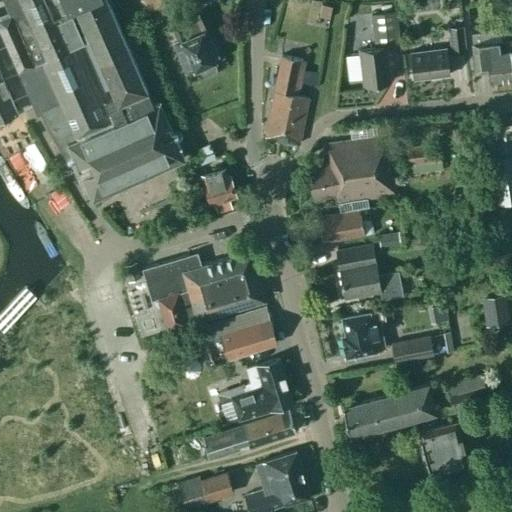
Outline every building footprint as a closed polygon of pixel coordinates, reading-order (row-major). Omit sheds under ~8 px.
[(92,196),(183,156),(159,101),(154,103),(129,48),(107,0),(5,0),(10,10),(0,14),(0,26),(37,110),(41,109),(48,125),(66,154),(72,151),(92,196)] [(169,16),(161,0),(142,0),(147,11),(141,14),(147,27),(169,16)] [(327,17),(330,5),(321,4),(319,16),(327,17)] [(216,69),(216,65),(214,59),(222,55),(201,9),(171,22),(178,39),(173,42),(186,71),(194,67),(197,73),(201,76),(216,69)] [(394,11),(372,14),(376,44),(398,41),(394,11)] [(451,54),(465,52),(462,25),(448,27),(451,54)] [(490,80),(511,77),(511,69),(508,39),(471,43),(475,72),(489,70),(490,80)] [(363,84),(389,80),(384,45),(358,48),(363,84)] [(413,78),(448,73),(445,47),(410,51),(413,78)] [(300,142),(309,97),(296,94),(303,58),(282,54),(265,135),(300,142)] [(0,117),(17,110),(0,72),(0,117)] [(336,193),(338,211),(359,208),(359,207),(367,206),(366,196),(397,192),(388,134),(386,123),(374,124),(376,136),(328,142),(330,161),(308,166),(315,196),(336,193)] [(441,167),(440,159),(438,142),(406,146),(409,163),(410,171),(441,167)] [(211,146),(190,155),(196,170),(217,161),(211,146)] [(492,188),(509,186),(505,157),(488,159),(492,188)] [(229,198),(236,196),(229,175),(227,176),(224,167),(213,170),(213,171),(200,174),(209,203),(214,202),(216,210),(231,205),(229,198)] [(364,233),(359,208),(338,211),(318,215),(323,240),(364,233)] [(399,245),(397,230),(376,232),(378,248),(399,245)] [(381,297),(402,293),(398,270),(377,273),(371,242),(336,248),(345,295),(380,289),(381,297)] [(265,299),(256,267),(251,249),(201,264),(198,254),(190,257),(189,252),(141,266),(151,299),(157,297),(167,328),(196,319),(265,299)] [(129,280),(139,277),(135,262),(125,265),(129,280)] [(510,321),(506,292),(481,296),(485,325),(510,321)] [(228,357),(275,342),(263,305),(216,320),(228,357)] [(345,355),(384,347),(377,308),(342,314),(345,332),(341,333),(345,355)] [(185,350),(179,334),(166,338),(172,355),(185,350)] [(395,360),(432,353),(428,334),(391,342),(395,360)] [(114,363),(104,365),(118,408),(143,400),(127,348),(110,353),(114,363)] [(244,390),(231,394),(239,418),(287,403),(293,401),(279,356),(256,363),(246,366),(251,381),(242,384),(244,390)] [(451,402),(485,393),(480,374),(446,383),(451,402)] [(0,511),(19,511),(134,476),(119,428),(117,429),(102,381),(0,412),(0,511)] [(350,434),(434,412),(427,383),(342,405),(350,434)] [(209,456),(295,430),(289,408),(289,409),(287,404),(279,407),(281,411),(202,435),(209,456)] [(430,475),(467,465),(456,420),(418,430),(430,475)] [(179,429),(160,434),(162,442),(181,437),(179,429)] [(249,511),(253,511),(309,495),(295,449),(256,462),(263,487),(244,494),(249,511)] [(185,504),(233,489),(227,470),(200,479),(198,474),(177,480),(185,504)]
